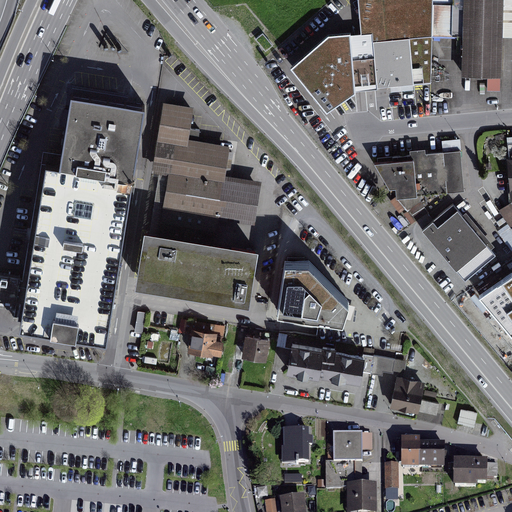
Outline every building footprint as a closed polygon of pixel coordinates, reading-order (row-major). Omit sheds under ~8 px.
[(431,0),(355,0),(359,37),(371,35),(376,84),(431,80),(431,0)] [(501,75),(501,0),(434,0),(434,33),(464,34),(464,74),(501,75)] [(360,92),(353,27),(329,28),(291,62),(329,111),(360,92)] [(264,31),(256,36),(265,50),(273,45),(264,31)] [(45,160),(19,323),(105,336),(142,103),(70,92),(67,115),(59,163),(45,160)] [(190,107),(169,103),(164,135),(159,168),(169,169),(165,195),(160,227),(144,224),(140,252),(136,280),(249,297),(253,268),(258,241),(210,234),(212,216),(248,222),(255,181),(219,176),(224,146),(185,140),(190,107)] [(377,157),(377,160),(372,160),(388,186),(395,185),(395,195),(464,189),(460,149),(425,152),(425,148),(409,149),(410,154),(377,157)] [(161,168),(153,210),(160,212),(168,170),(161,168)] [(511,201),(501,209),(511,225),(511,201)] [(495,253),(453,202),(422,227),(464,278),(495,253)] [(511,230),(509,227),(501,233),(511,249),(511,230)] [(351,301),(310,259),(286,260),(279,310),(345,319),(351,301)] [(511,269),(478,294),(511,334),(511,333),(511,269)] [(139,308),(135,329),(142,330),(146,309),(139,308)] [(214,327),(194,323),(190,350),(219,354),(221,341),(213,339),(214,327)] [(270,340),(247,336),(244,355),(266,359),(270,340)] [(364,354),(293,343),(289,369),(360,380),(364,354)] [(430,386),(401,380),(395,408),(425,413),(430,386)] [(475,425),(478,411),(462,407),(458,421),(475,425)] [(307,432),(285,432),(285,463),(307,463),(307,432)] [(360,435),(334,436),(335,463),(326,463),(327,486),(362,484),(360,435)] [(419,469),(419,446),(419,441),(403,442),(403,469),(419,469)] [(419,446),(419,469),(441,469),(441,446),(419,446)] [(483,461),(456,461),(456,485),(483,486),(483,461)] [(398,464),(385,464),(385,488),(398,488),(398,464)] [(373,511),(374,485),(347,485),(347,511),(373,511)] [(305,511),(304,498),(281,501),(282,511),(305,511)]
